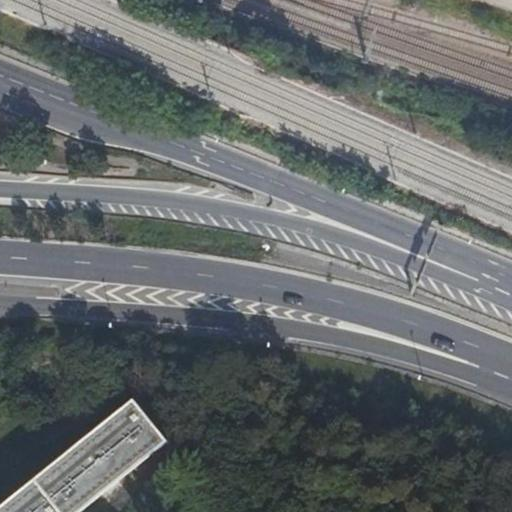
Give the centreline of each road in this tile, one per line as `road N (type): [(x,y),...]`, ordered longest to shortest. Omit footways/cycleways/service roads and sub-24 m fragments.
road 1 (trunk): [(511,280),(0,76)]
road 2 (trunk): [(511,302),(337,234),(265,216),(148,195),(0,188)]
road 3 (trunk): [(0,255),(197,273),(326,296),(511,359)]
road 4 (trunk): [(0,302),(311,330),(511,385)]
